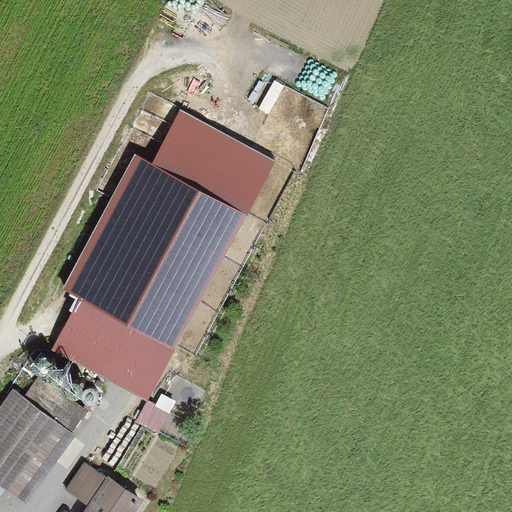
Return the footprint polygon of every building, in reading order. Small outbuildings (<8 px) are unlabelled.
[(274,169),(171,112),(37,354),(47,360),(140,411),(274,169)] [(38,377),(43,378),(49,377),(52,372),(52,367),(49,362),(44,360),(39,362),(35,366),(35,372),(38,377)] [(53,387),(59,390),(65,387),(67,382),(65,376),(59,373),(53,375),(51,381),(53,387)] [(67,397),(73,400),(79,397),(82,391),(80,385),(74,383),(68,385),(65,391),(67,397)] [(70,431),(5,387),(0,393),(0,485),(23,501),(70,431)] [(85,405),(91,408),(97,405),(100,399),(98,393),(92,391),(86,393),(83,399),(85,405)] [(136,511),(143,501),(84,463),(66,491),(88,505),(83,511),(136,511)]
